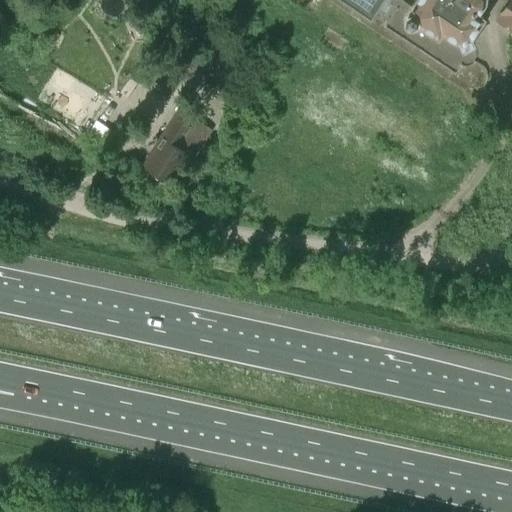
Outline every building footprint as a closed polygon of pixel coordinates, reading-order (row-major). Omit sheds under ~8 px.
[(339,0),(371,21),(382,4),(384,0),(339,0)] [(416,0),(406,14),(438,36),(441,31),(460,43),(463,49),(473,44),(470,38),(483,19),(477,14),(486,0),(416,0)] [(511,0),(497,20),(511,29),(511,0)] [(174,67),(188,80),(202,65),(188,52),(174,67)] [(221,54),(212,72),(228,80),(237,61),(221,54)] [(166,181),(186,151),(193,157),(212,128),(195,118),(180,109),(143,167),(166,181)]
